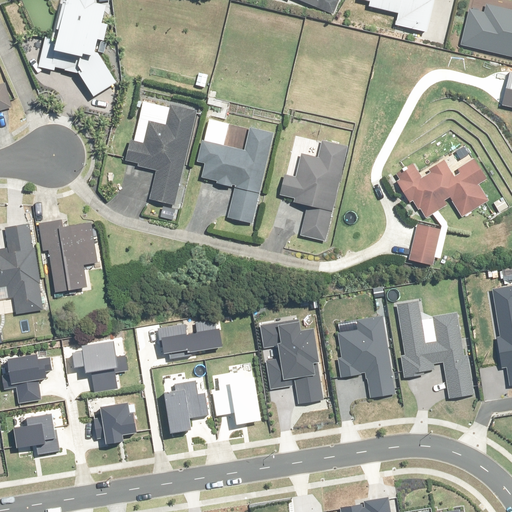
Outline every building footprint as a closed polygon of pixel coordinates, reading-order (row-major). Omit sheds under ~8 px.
[(108,0),(81,0),(79,0),(67,0),(59,40),(47,38),(40,68),(55,71),(55,69),(79,74),(95,98),(117,83),(97,52),(99,42),(100,40),(106,41),(109,26),(103,24),(108,0)] [(284,0),(292,3),(293,0),(334,16),(340,0),(284,0)] [(361,0),(372,3),(370,7),(399,15),(396,25),(426,34),(435,0),(361,0)] [(511,11),(487,6),(485,14),(470,10),(462,46),(511,57),(511,11)] [(209,76),(200,74),(197,87),(207,89),(209,76)] [(0,84),(0,110),(11,109),(7,83),(0,84)] [(171,108),(144,102),(135,141),(132,140),(126,164),(157,171),(151,199),(177,205),(199,113),(172,106),(171,108)] [(206,165),(203,177),(217,181),(216,183),(236,188),(228,218),(252,224),(275,135),(252,128),(245,152),(204,142),(198,163),(206,165)] [(286,176),(281,196),(293,200),(292,204),(308,208),(300,236),(326,242),(351,147),(324,140),(319,159),(302,155),(296,179),(286,176)] [(414,202),(420,211),(422,210),(428,219),(448,206),(445,202),(450,199),(463,219),(490,202),(479,184),(486,180),(474,161),(455,172),(446,159),(430,169),(432,173),(424,178),(415,163),(401,172),(403,176),(396,181),(410,204),(414,202)] [(64,229),(63,222),(40,226),(47,265),(51,264),(57,293),(88,288),(84,266),(99,263),(92,224),(64,229)] [(0,290),(6,289),(9,307),(13,306),(15,314),(40,310),(35,280),(42,279),(33,224),(6,229),(10,254),(0,255),(0,290)] [(442,231),(418,224),(408,259),(433,266),(442,231)] [(511,287),(492,291),(499,337),(495,338),(500,369),(503,368),(506,385),(511,383),(511,287)] [(419,301),(397,304),(407,374),(430,370),(429,366),(443,364),(448,399),(471,395),(460,315),(436,318),(440,344),(425,346),(419,301)] [(381,318),(358,321),(359,332),(339,335),(342,359),(337,360),(340,378),(366,374),(369,397),(392,394),(381,318)] [(216,322),(160,330),(163,353),(219,345),(216,322)] [(295,323),(261,327),(269,384),(293,381),(296,403),(322,399),(312,334),(297,336),(295,323)] [(110,345),(68,351),(71,369),(80,368),(81,373),(88,372),(91,394),(117,390),(110,345)] [(43,354),(5,359),(8,384),(14,383),(17,403),(39,400),(36,379),(47,378),(43,354)] [(252,374),(216,379),(223,426),(259,421),(252,374)] [(199,384),(160,389),(166,432),(184,429),(182,418),(204,415),(199,384)] [(124,395),(87,400),(90,418),(98,417),(102,446),(121,443),(120,433),(129,432),(124,395)] [(47,417),(23,420),(24,427),(10,429),(13,447),(35,444),(37,455),(57,452),(56,441),(51,442),(47,417)] [(389,511),(388,500),(339,507),(339,511),(389,511)]
